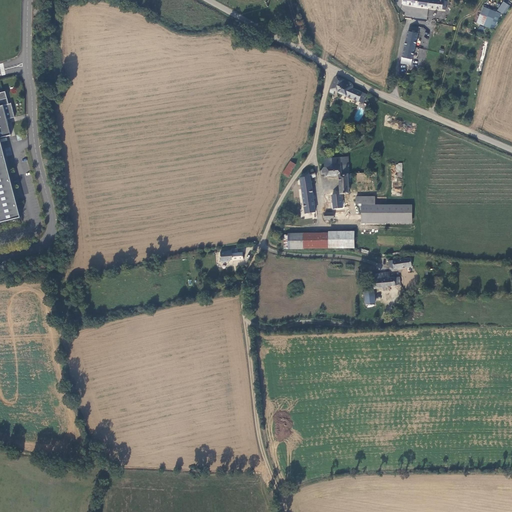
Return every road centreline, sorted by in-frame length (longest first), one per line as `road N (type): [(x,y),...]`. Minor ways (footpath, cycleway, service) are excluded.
road 1 (tertiary): [(511,150),(365,86),(209,0)]
road 2 (track): [(285,511),(262,454),(245,322)]
road 3 (track): [(331,68),(311,155),(268,224)]
road 4 (track): [(245,322),(372,327),(392,296)]
road 5 (track): [(261,246),(386,268)]
